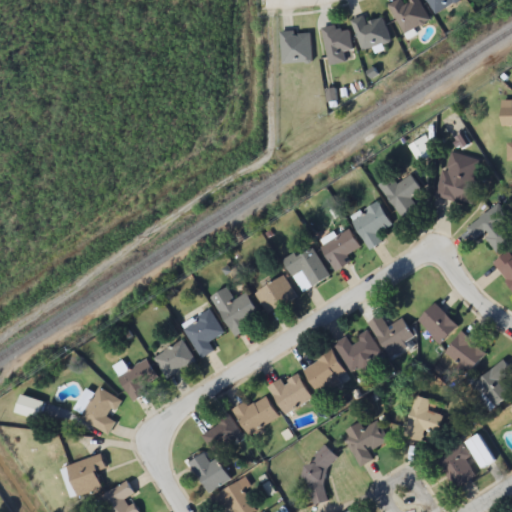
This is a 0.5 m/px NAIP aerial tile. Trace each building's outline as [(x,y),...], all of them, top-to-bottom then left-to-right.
[(391,0),(404,26),(429,13),(422,0),(391,0)] [(426,0),(434,12),(452,0),(426,0)] [(351,14),(364,44),(393,32),(383,8),(367,14),(365,8),(351,14)] [(320,21),(329,58),(346,54),(343,44),(354,42),(349,23),(344,25),(343,20),(339,21),(337,17),(320,21)] [(279,25),(282,57),(314,54),(311,26),(296,27),(296,24),(279,25)] [(503,126),(511,125),(511,100),(503,100),(503,126)] [(431,157),(426,138),(410,142),(415,161),(431,157)] [(471,205),(483,160),(448,151),(436,196),(471,205)] [(390,176),(378,186),(405,219),(418,208),(411,198),(422,189),(410,174),(397,184),(390,176)] [(383,242),(378,233),(392,224),(379,203),(352,219),(370,250),(383,242)] [(475,241),(484,234),(496,253),(511,241),(511,236),(503,223),(510,218),(500,203),(466,228),(475,241)] [(361,248),(350,229),(321,247),(336,272),(352,263),(348,256),(361,248)] [(285,263),(303,293),(330,276),(312,246),(285,263)] [(511,256),(507,251),(492,267),(511,286),(511,256)] [(296,299),(285,277),(255,292),(266,314),(296,299)] [(234,300),(228,288),(212,297),(233,335),(262,319),(247,293),(234,300)] [(459,327),(436,303),(417,322),(440,345),(459,327)] [(209,342),(224,333),(210,309),(182,325),(202,359),(215,351),(209,342)] [(416,340),(404,318),(388,327),(381,315),(369,322),(388,355),(416,340)] [(369,332),(350,342),(347,336),(334,343),(350,374),(359,369),(362,374),(385,362),(369,332)] [(446,349),(467,373),(487,356),(466,332),(446,349)] [(168,379),(196,361),(182,340),(154,358),(168,379)] [(344,371),(318,392),(300,370),(326,349),(344,371)] [(147,394),(143,387),(159,378),(148,359),(119,376),(133,402),(147,394)] [(511,371),(505,361),(473,384),(491,410),(511,394),(511,393),(503,380),(511,373),(511,371)] [(269,386),(286,414),(313,398),(297,373),(283,382),(282,379),(269,386)] [(107,435),(116,422),(108,417),(120,400),(99,386),(79,415),(107,435)] [(233,410),(250,436),(280,417),(267,396),(249,407),(246,402),(233,410)] [(424,431),(438,434),(443,414),(429,411),(431,400),(415,396),(404,437),(422,441),(424,431)] [(214,453),(242,435),(228,413),(216,420),(219,425),(203,436),(214,453)] [(363,428),(360,423),(343,432),(361,467),(374,460),(369,450),(388,440),(378,421),(363,428)] [(465,443),(482,469),(496,461),(478,434),(465,443)] [(330,501),(321,470),(336,465),(330,447),(312,453),(315,463),(303,467),(315,505),(330,501)] [(477,475),(460,447),(437,460),(455,489),(477,475)] [(97,472),(107,468),(102,454),(67,466),(79,497),(103,488),(97,472)] [(218,458),(210,463),(204,454),(190,463),(208,494),(231,480),(218,458)] [(136,511),(129,498),(136,494),(129,481),(99,498),(106,511),(136,511)] [(255,511),(258,510),(240,481),(214,497),(222,510),(229,506),(232,511),(255,511)]
